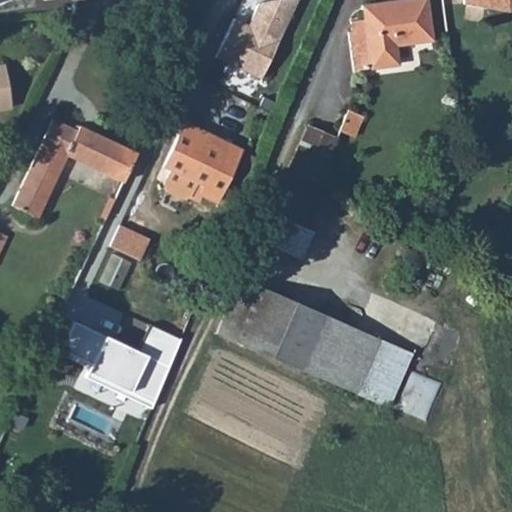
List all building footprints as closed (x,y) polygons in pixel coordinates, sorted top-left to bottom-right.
[(295,0),(267,0),(254,2),(245,21),(232,14),(212,57),(259,78),(295,0)] [(429,40),(424,0),(411,0),(362,7),(363,20),(351,21),(352,32),(348,33),(353,71),(365,69),(365,64),(368,63),(369,69),(396,65),(393,45),(429,40)] [(511,0),(496,0),(482,0),(482,8),(503,11),(511,9),(511,0)] [(1,64),(0,64),(0,107),(8,106),(1,64)] [(337,130),(352,136),(361,116),(346,110),(337,130)] [(10,206),(36,218),(65,156),(120,182),(134,153),(78,126),(76,131),(51,119),(10,206)] [(183,122),(161,166),(169,170),(162,183),(164,190),(180,198),(187,195),(194,182),(201,186),(197,194),(214,202),(229,171),(233,177),(244,183),(256,158),(239,150),(239,149),(183,122)] [(273,215),(304,228),(319,195),(312,191),(336,137),(307,125),(269,213),(273,215)] [(273,215),(262,241),(297,257),(309,231),(304,228),(273,215)] [(120,222),(112,243),(139,254),(148,234),(120,222)] [(125,267),(128,259),(113,252),(102,278),(119,285),(127,268),(125,267)] [(215,332),(387,402),(410,347),(238,277),(215,332)] [(136,349),(74,321),(60,351),(85,362),(81,371),(147,400),(176,336),(148,323),(136,349)]
